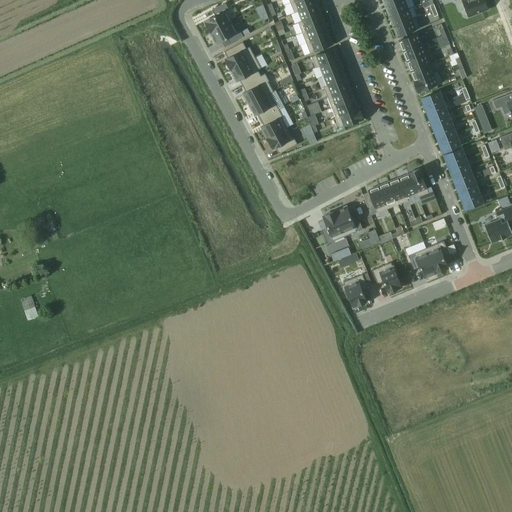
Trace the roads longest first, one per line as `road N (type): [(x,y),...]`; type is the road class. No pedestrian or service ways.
road 1 (residential): [(193,2),(181,25),(284,213),(392,160)]
road 2 (residential): [(331,5),(392,160)]
road 3 (residential): [(367,0),(426,145)]
road 4 (residential): [(426,145),(477,276)]
road 5 (residential): [(356,325),(477,276)]
